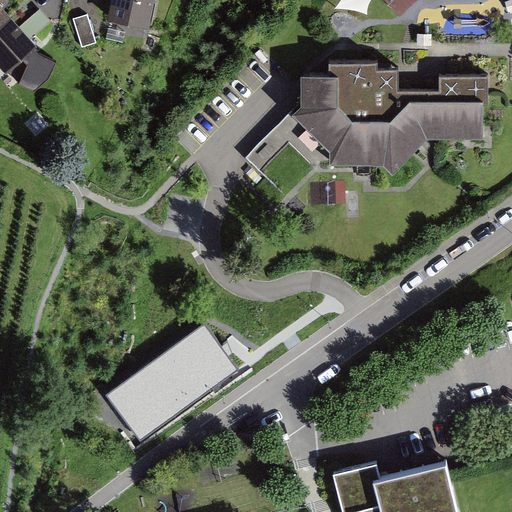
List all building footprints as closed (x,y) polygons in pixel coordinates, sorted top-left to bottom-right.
[(5,0),(0,0),(0,31),(15,17),(2,3),(5,0)] [(147,0),(106,0),(103,16),(143,24),(147,0)] [(40,9),(21,26),(31,41),(52,21),(40,9)] [(88,11),(73,15),(81,45),(96,40),(88,11)] [(15,17),(0,31),(0,72),(7,80),(30,88),(57,63),(37,49),(31,41),(21,26),(15,17)] [(317,73),(292,74),(293,107),(277,124),(293,141),(301,132),(322,152),(322,173),(364,172),(377,181),(426,141),(480,139),(479,115),(496,115),(494,69),(430,71),(431,89),(394,90),(393,67),(372,67),(372,57),(317,59),(317,73)] [(375,462),(331,473),(341,511),(451,511),(438,459),(378,475),(375,462)]
